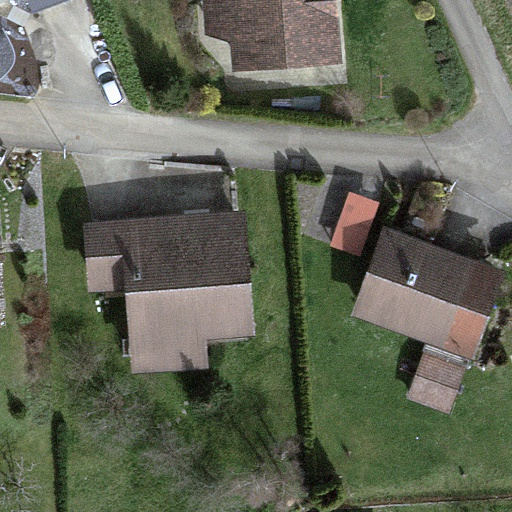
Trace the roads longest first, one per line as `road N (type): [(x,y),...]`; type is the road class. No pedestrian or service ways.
road 1 (residential): [(0,118),(325,144),(511,171)]
road 2 (track): [(511,138),(453,0)]
